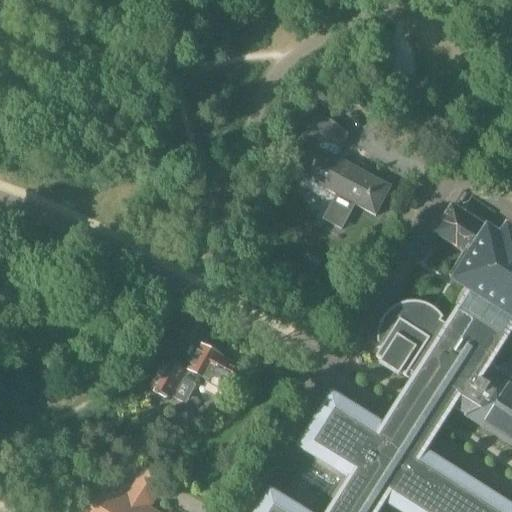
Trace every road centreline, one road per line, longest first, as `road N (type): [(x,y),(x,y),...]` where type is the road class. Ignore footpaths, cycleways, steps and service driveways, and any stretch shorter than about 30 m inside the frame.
road 1 (residential): [(0,200),(95,240),(324,366)]
road 2 (residential): [(511,72),(324,366)]
road 3 (residential): [(233,511),(324,366)]
